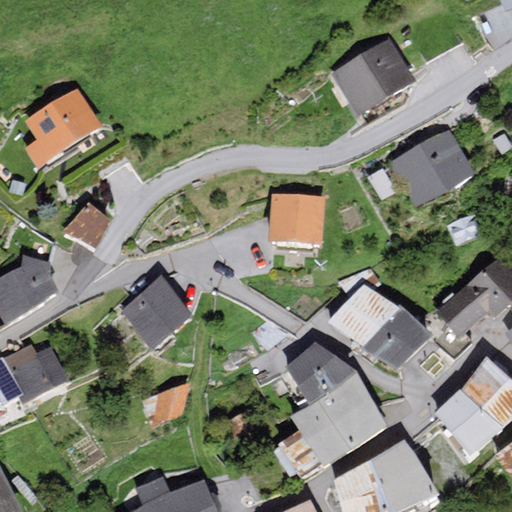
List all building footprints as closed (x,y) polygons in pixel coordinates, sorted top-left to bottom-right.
[(388,40),(329,79),(359,126),(419,87),(388,40)] [(75,91),(23,124),(36,145),(24,153),(41,179),(105,138),(75,91)] [(447,126),(390,162),(427,219),(484,184),(447,126)] [(327,199),(270,197),(269,250),(326,251),(327,199)] [(0,327),(62,293),(53,268),(21,256),(19,272),(0,283),(0,327)] [(511,306),(511,273),(498,258),(444,310),(466,332),(493,307),(502,316),(511,306)] [(346,304),(327,325),(404,377),(436,340),(405,309),(364,269),(332,285),(346,304)] [(161,281),(122,313),(158,356),(197,324),(161,281)] [(314,344),(284,372),(313,412),(294,422),(326,472),(393,432),(359,379),(314,344)] [(2,361),(0,361),(0,418),(69,385),(49,351),(9,371),(2,361)] [(511,384),(493,371),(440,422),(474,457),(511,422),(511,384)] [(511,447),(492,465),(511,487),(511,447)] [(413,452),(332,489),(342,511),(416,511),(436,503),(413,452)] [(15,511),(0,475),(0,511),(15,511)] [(215,511),(198,475),(167,491),(162,480),(130,495),(138,511),(215,511)]
